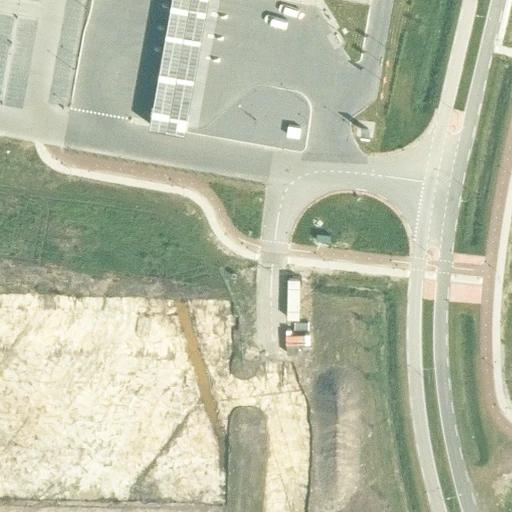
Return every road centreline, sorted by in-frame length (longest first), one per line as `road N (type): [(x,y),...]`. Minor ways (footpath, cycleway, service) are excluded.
road 1 (unclassified): [(466,511),(441,387),(442,266),(497,0)]
road 2 (unclassified): [(470,0),(429,185),(413,315),(417,418),(437,511)]
road 3 (unknown): [(276,511),(291,455),(272,349),(192,364)]
road 4 (unknown): [(0,319),(76,309),(138,312),(162,325),(192,364)]
road 5 (unknown): [(192,364),(0,366)]
